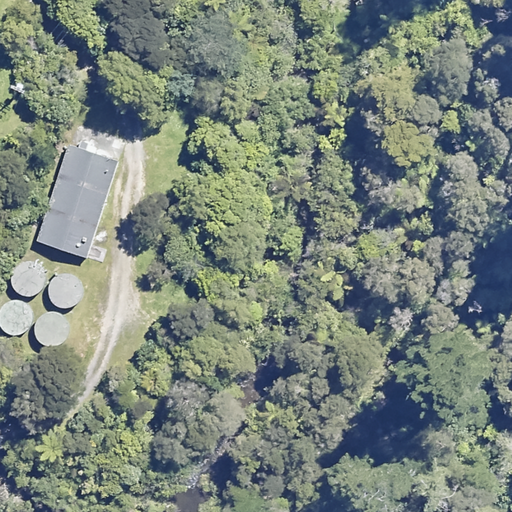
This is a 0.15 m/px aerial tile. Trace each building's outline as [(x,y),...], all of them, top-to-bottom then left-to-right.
[(121,163),(72,146),(39,241),(88,258),(121,163)] [(44,283),(44,278),(43,274),(42,270),(39,267),(35,264),(31,262),(27,262),(23,263),(18,264),(15,267),(12,271),(11,275),(10,279),(11,284),(13,288),(16,291),(19,294),(23,295),(28,296),(32,295),(36,293),(39,290),(42,287),(44,283)] [(81,295),(81,291),(81,287),(79,283),(76,280),(73,278),(68,276),(64,276),(59,276),(55,278),(52,281),(49,284),(48,288),(47,292),(48,296),(50,300),(52,303),(56,306),(60,307),(65,308),(69,307),(73,305),(77,303),(79,299),(81,295)] [(31,320),(32,316),(31,312),(29,308),(27,305),(23,302),(19,301),(14,300),(10,301),(6,303),(3,305),(0,309),(0,323),(0,325),(3,328),(7,331),(11,332),(15,333),(20,332),(24,330),(27,327),(30,324),(31,320)] [(67,333),(68,329),(67,325),(65,321),(63,318),(59,315),(55,314),(50,313),(46,314),(42,316),(38,319),(36,322),(34,326),(34,330),(35,334),(36,338),(39,341),(42,344),(47,345),(51,346),(56,345),(60,343),(63,341),(66,337),(67,333)]
